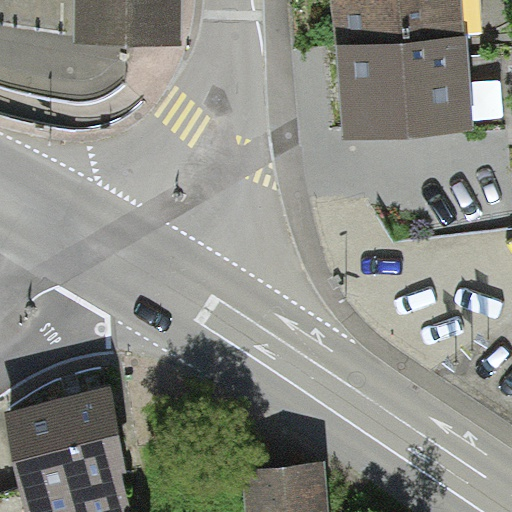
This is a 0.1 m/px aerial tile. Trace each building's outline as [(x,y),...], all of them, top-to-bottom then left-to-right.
[(184,0),(74,0),(74,50),(184,51),(184,0)] [(332,0),(337,51),(470,41),(465,0),(332,0)] [(470,41),(337,51),(344,147),(477,137),(470,41)] [(128,479),(112,391),(80,399),(5,417),(26,511),(130,511),(122,480),(128,479)] [(241,476),(243,511),(329,511),(326,469),(241,476)]
